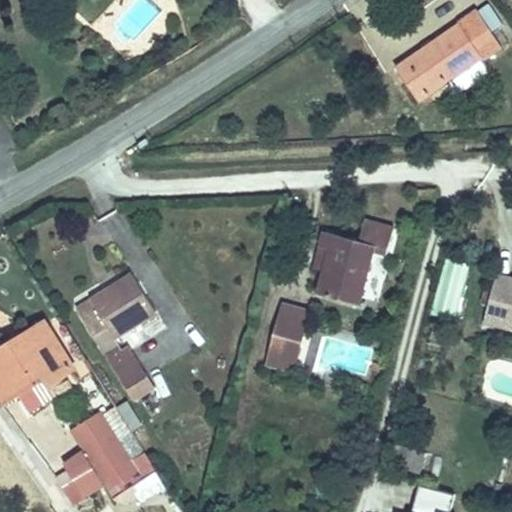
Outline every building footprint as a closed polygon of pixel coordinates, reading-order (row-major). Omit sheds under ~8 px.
[(160,18),(180,13),(176,0),(152,0),(153,2),(105,16),(117,57),(167,43),(160,18)] [(422,94),(411,103),(421,116),(437,104),(433,97),(445,88),(448,91),(484,64),(489,69),(509,53),(477,12),(459,26),(461,28),(405,72),(422,94)] [(392,81),(411,103),(422,94),(405,72),(392,81)] [(328,246),(315,289),(355,300),(374,243),(385,246),(391,224),(360,214),(353,236),(319,226),(315,241),(328,246)] [(511,270),(501,267),(487,317),(511,324),(511,270)] [(102,361),(117,350),(111,340),(149,309),(126,279),(87,310),(92,317),(77,329),(102,361)] [(284,367),(301,307),(278,301),(261,361),(284,367)] [(11,350),(0,357),(0,415),(14,405),(38,389),(52,409),(70,399),(62,387),(71,381),(43,339),(16,357),(11,350)] [(325,340),(321,367),(367,373),(371,345),(325,340)] [(52,409),(38,389),(14,405),(27,424),(52,409)] [(146,462),(114,414),(102,423),(136,470),(146,462)] [(129,476),(136,470),(102,423),(100,420),(71,440),(85,459),(67,472),(77,489),(64,495),(75,511),(114,487),(123,500),(138,488),(129,476)] [(450,511),(452,508),(416,497),(411,511),(450,511)]
